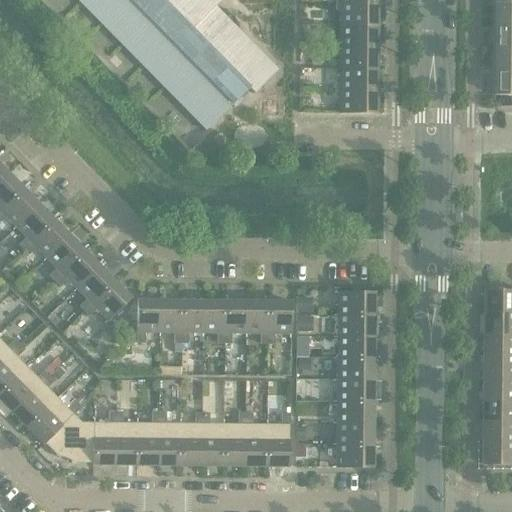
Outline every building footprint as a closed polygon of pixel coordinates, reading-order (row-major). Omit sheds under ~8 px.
[(78,0),(206,130),(205,131),(206,132),(232,106),(234,109),(243,100),(240,97),(249,89),(254,94),(278,71),(277,70),(276,71),(214,9),(223,0),(78,0)] [(495,27),(511,26),(511,3),(496,4),(495,27)] [(377,5),(336,4),(336,11),(341,11),(341,26),(377,27),(377,5)] [(335,41),(335,48),(377,49),(377,27),(341,26),(340,41),(335,41)] [(511,26),(495,27),(495,49),(511,49),(511,26)] [(377,49),(335,48),(335,55),(340,55),(340,70),(377,70),(377,49)] [(511,49),(495,49),(495,72),(511,72),(511,49)] [(335,84),(335,91),(377,92),(377,70),(340,70),(340,84),(335,84)] [(511,72),(495,72),(495,96),(511,96),(511,72)] [(377,92),(335,91),(335,98),(340,98),(340,114),(376,114),(377,92)] [(0,165),(0,182),(9,174),(0,165)] [(9,174),(0,182),(0,212),(24,190),(9,174)] [(24,190),(0,212),(0,222),(5,217),(16,228),(39,205),(24,190)] [(39,205),(16,228),(26,239),(19,246),(24,251),(54,221),(39,205)] [(54,221),(24,251),(29,256),(36,249),(46,259),(69,236),(54,221)] [(69,236),(46,259),(57,270),(49,277),(54,282),(85,252),(69,236)] [(85,252),(54,282),(59,287),(66,279),(77,290),(100,267),(85,252)] [(100,267),(77,290),(87,300),(80,308),(84,313),(115,283),(100,267)] [(115,283),(84,313),(89,318),(97,310),(108,321),(131,299),(115,283)] [(486,314),(489,314),(489,313),(511,313),(511,291),(487,291),(486,314)] [(338,293),(338,316),(374,317),(374,294),(338,293)] [(311,299),(297,298),(296,313),(311,313),(311,299)] [(145,334),(160,334),(160,302),(137,301),(137,344),(145,344),(145,334)] [(160,302),(160,334),(174,334),(174,344),(181,344),(182,302),(160,302)] [(182,302),(181,344),(188,344),(188,334),(203,334),(203,302),(182,302)] [(203,302),(203,334),(218,334),(218,345),(224,345),(225,302),(203,302)] [(225,302),(224,345),(231,345),(231,334),(246,334),(246,302),(225,302)] [(246,302),(246,334),(261,335),(261,345),(268,345),(268,302),(246,302)] [(268,302),(268,345),(274,345),(274,335),(290,335),(291,303),(268,302)] [(511,313),(489,313),(489,314),(489,335),(511,335),(511,313)] [(338,316),(338,338),(374,338),(374,317),(338,316)] [(308,319),(296,319),(296,331),(308,331),(308,319)] [(511,335),(489,335),(488,356),(488,357),(511,356),(511,335)] [(308,337),(296,337),(296,347),(308,347),(308,337)] [(338,338),(337,359),(374,360),(374,338),(338,338)] [(0,340),(0,365),(20,346),(15,341),(8,348),(0,340)] [(20,346),(0,365),(0,395),(27,368),(17,358),(25,351),(20,346)] [(486,356),(486,378),(511,378),(511,356),(488,357),(488,356),(486,356)] [(310,359),(298,359),(298,370),(310,370),(310,359)] [(337,359),(337,381),(374,381),(374,360),(337,359)] [(58,360),(45,372),(50,377),(52,375),(59,368),(62,364),(58,360)] [(27,368),(0,395),(0,400),(12,414),(50,377),(45,372),(38,379),(27,368)] [(59,368),(52,375),(57,381),(64,374),(59,368)] [(50,377),(12,414),(28,429),(58,399),(47,389),(55,381),(50,377)] [(511,378),(486,378),(486,401),(488,401),(488,400),(511,399),(511,378)] [(337,381),(337,403),(373,403),(374,381),(337,381)] [(58,399),(28,429),(43,445),(45,444),(74,415),(81,408),(76,403),(68,410),(58,399)] [(488,401),(488,421),(511,421),(511,399),(488,400),(488,401)] [(337,403),(337,424),(373,425),(373,403),(337,403)] [(93,424),(93,464),(93,466),(115,466),(116,413),(109,413),(109,424),(93,424)] [(116,413),(115,466),(137,467),(137,424),(122,424),(123,413),(116,413)] [(137,424),(137,467),(159,467),(159,414),(152,414),(152,424),(137,424)] [(159,414),(159,467),(180,467),(180,424),(166,424),(166,414),(159,414)] [(180,424),(180,467),(202,467),(202,414),(195,414),(195,425),(180,424)] [(202,414),(202,467),(223,467),(224,425),(209,425),(209,414),(202,414)] [(74,415),(45,444),(60,459),(61,457),(71,462),(71,464),(93,464),(93,424),(82,423),(74,415)] [(224,425),(223,467),(245,467),(245,415),(239,415),(238,425),(224,425)] [(245,415),(245,467),(266,468),(267,425),(252,425),(252,415),(245,415)] [(267,425),(266,468),(289,468),(289,415),(282,415),(282,425),(267,425)] [(511,421),(488,421),(487,442),(487,443),(511,443),(511,421)] [(337,424),(337,446),(373,446),(373,425),(337,424)] [(305,428),(297,428),(297,441),(305,441),(305,428)] [(511,443),(487,443),(487,442),(485,442),(485,465),(511,465),(511,443)] [(373,446),(337,446),(336,468),(373,469),(373,446)] [(305,448),(297,448),(297,460),(305,460),(305,448)]
